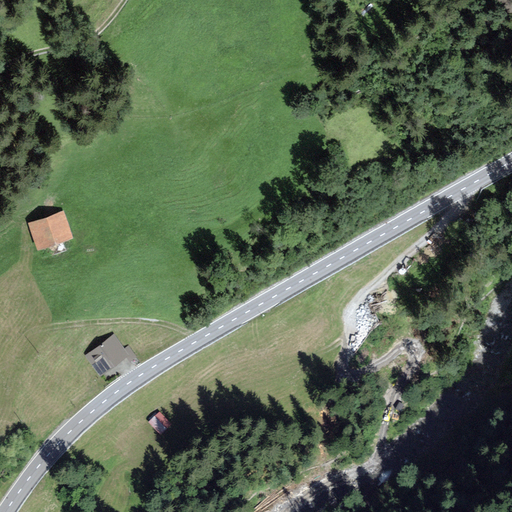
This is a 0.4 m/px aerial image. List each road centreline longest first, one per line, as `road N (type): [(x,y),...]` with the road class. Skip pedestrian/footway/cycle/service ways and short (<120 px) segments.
road 1 (primary): [(511,161),(123,387),(65,436),(6,511)]
road 2 (track): [(124,0),(88,38),(0,68)]
